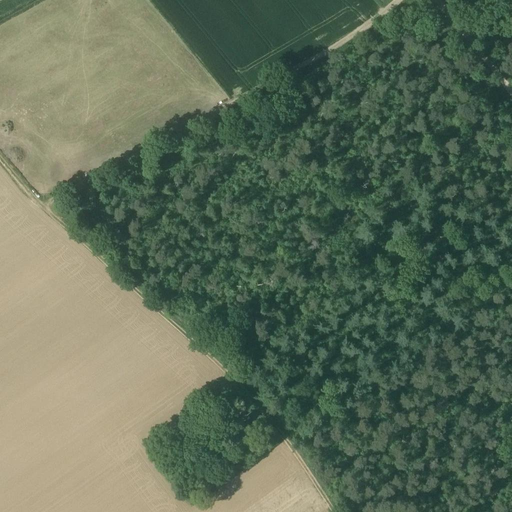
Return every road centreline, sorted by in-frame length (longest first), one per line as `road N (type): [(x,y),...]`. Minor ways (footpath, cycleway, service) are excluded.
road 1 (track): [(53,214),(253,399),(335,511)]
road 2 (track): [(53,214),(225,119),(398,0)]
